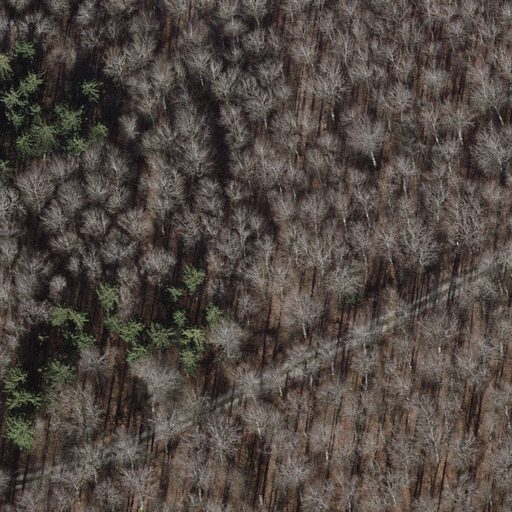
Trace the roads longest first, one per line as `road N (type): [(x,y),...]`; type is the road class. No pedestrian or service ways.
road 1 (track): [(69,511),(511,263)]
road 2 (track): [(0,109),(214,0)]
